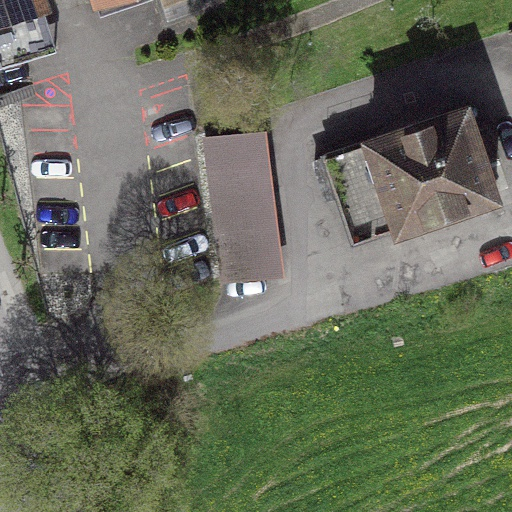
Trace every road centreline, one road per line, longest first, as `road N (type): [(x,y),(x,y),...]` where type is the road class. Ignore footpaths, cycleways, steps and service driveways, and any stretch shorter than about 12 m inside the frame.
road 1 (secondary): [(56,511),(0,373)]
road 2 (unknown): [(0,373),(122,330)]
